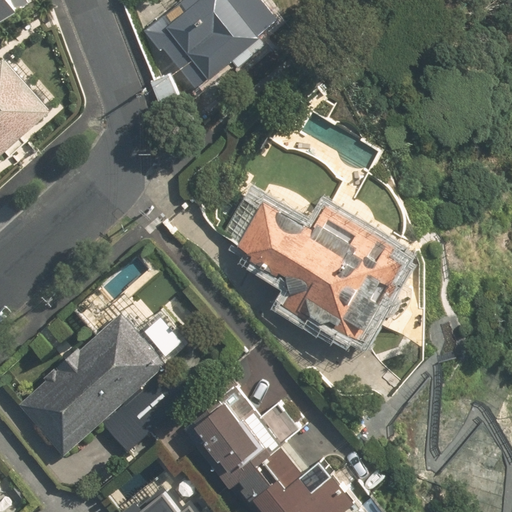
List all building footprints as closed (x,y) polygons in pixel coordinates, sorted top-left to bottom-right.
[(0,0),(0,19),(34,0),(0,0)] [(181,88),(194,79),(201,88),(240,57),(248,66),(278,41),(271,32),(289,18),(274,0),(183,0),(151,26),(181,63),(155,80),(170,123),(191,116),(181,88)] [(0,160),(62,106),(16,55),(0,68),(0,160)] [(225,230),(244,241),(239,251),(296,281),(282,306),(317,324),(321,317),(374,346),(420,262),(411,257),(421,238),(339,195),(329,212),(279,185),(272,197),(249,185),(225,230)] [(175,362),(128,308),(23,398),(70,452),(175,362)] [(172,308),(151,325),(174,354),(195,336),(172,308)] [(191,399),(172,375),(112,423),(131,447),(191,399)] [(242,467),(283,433),(260,406),(252,412),(235,392),(202,419),(242,467)] [(394,511),(334,443),(312,463),(294,442),(253,479),(281,511),(297,511),(304,507),(308,511),(394,511)] [(0,470),(0,511),(36,511),(31,506),(23,511),(3,511),(0,508),(0,488),(9,481),(0,470)] [(214,511),(201,494),(189,504),(172,483),(135,511),(214,511)]
